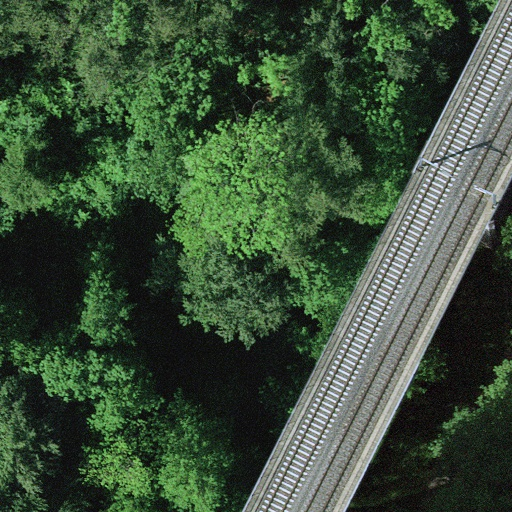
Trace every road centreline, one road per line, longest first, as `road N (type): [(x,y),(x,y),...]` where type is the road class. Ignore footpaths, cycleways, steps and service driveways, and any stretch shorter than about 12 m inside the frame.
road 1 (track): [(445,507),(372,489),(263,400)]
road 2 (track): [(511,382),(446,511)]
